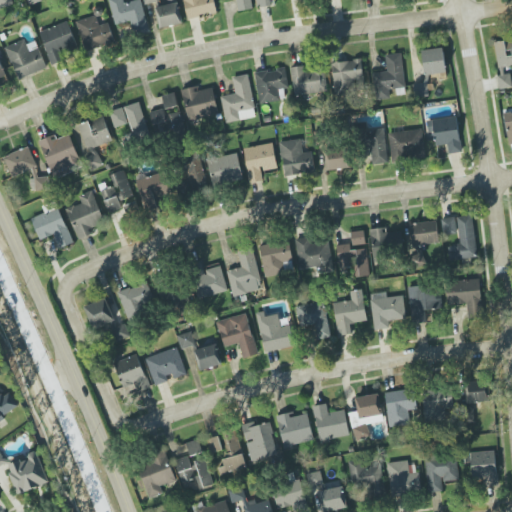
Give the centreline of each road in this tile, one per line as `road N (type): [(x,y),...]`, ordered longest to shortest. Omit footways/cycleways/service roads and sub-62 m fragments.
road 1 (residential): [(86,356),(64,296),(85,271),(169,237),(282,209),(511,178)]
road 2 (residential): [(0,121),(150,65),(226,47),(511,3)]
road 3 (residential): [(86,356),(112,419),(124,428),(301,376),(511,346)]
road 4 (residential): [(511,380),(492,182),(460,0)]
road 5 (secondary): [(130,511),(0,204)]
